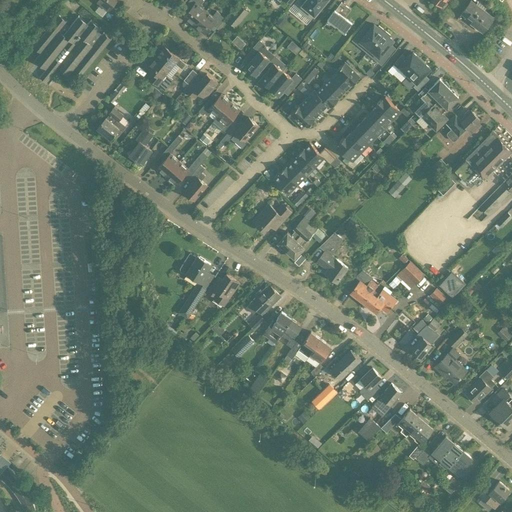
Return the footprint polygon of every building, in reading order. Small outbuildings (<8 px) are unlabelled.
[(95,0),(108,10),(116,0),(95,0)] [(206,11),(199,5),(204,0),(203,0),(188,0),(184,6),(189,10),(184,16),(194,24),(206,11)] [(295,0),(292,4),(310,18),(314,14),(325,0),(295,0)] [(461,13),(471,21),(470,23),(482,32),(493,17),(471,0),(461,13)] [(341,2),(335,10),(334,10),(327,20),(344,33),(352,23),(345,18),(351,10),(341,2)] [(212,16),(206,11),(194,24),(205,33),(210,27),(214,31),(225,18),(216,11),(212,16)] [(57,17),(34,45),(42,51),(36,58),(47,68),(39,77),(45,82),(59,65),(70,74),(76,67),(84,73),(110,41),(98,31),(99,29),(89,21),(86,25),(77,17),(69,26),(57,17)] [(367,52),(384,33),(377,28),(376,30),(373,27),(365,36),(360,32),(353,40),(367,52)] [(367,52),(382,64),(389,55),(384,52),(392,42),(388,39),(389,38),(384,33),(367,52)] [(237,35),(233,40),(242,48),(247,43),(237,35)] [(255,56),(245,68),(249,72),(252,72),(256,75),(265,64),(273,54),(265,47),(266,45),(260,40),(250,52),(255,56)] [(291,42),(288,47),(298,52),(301,46),(291,42)] [(165,47),(156,57),(170,68),(175,63),(182,68),(186,64),(178,58),(165,47)] [(497,58),(487,49),(481,55),(491,64),(497,58)] [(393,64),(406,76),(422,59),(412,50),(404,59),(400,55),(393,64)] [(265,64),(270,68),(259,80),(264,84),(266,84),(270,87),(284,71),(275,63),(279,59),(273,54),(265,64)] [(147,67),(151,70),(146,76),(158,86),(158,85),(165,90),(173,80),(166,73),(170,68),(156,57),(147,67)] [(346,62),(352,68),(355,65),(349,58),(346,62)] [(422,59),(406,76),(414,84),(413,86),(417,90),(425,82),(422,78),(432,68),(422,59)] [(345,62),(338,70),(353,85),(360,77),(345,62)] [(314,67),(310,72),(315,76),(319,71),(314,67)] [(184,80),(189,84),(192,79),(197,73),(192,69),(184,80)] [(337,70),(338,71),(331,78),(346,92),(353,85),(338,70),(337,70)] [(284,71),(270,87),(273,90),(273,92),(278,96),(288,84),(293,88),(302,78),(296,74),(292,78),(284,71)] [(308,83),(315,76),(310,72),(304,80),(308,83)] [(189,84),(185,88),(185,89),(195,98),(199,92),(205,97),(216,84),(205,75),(197,84),(192,79),(189,84)] [(423,95),(423,94),(420,97),(425,101),(415,111),(420,116),(429,108),(449,88),(448,87),(449,86),(449,85),(446,82),(444,82),(439,78),(437,81),(432,76),(423,85),(428,90),(423,95)] [(331,78),(324,85),(338,99),(346,92),(331,78)] [(121,93),(127,84),(124,82),(117,90),(121,93)] [(317,92),(315,90),(331,106),(338,99),(324,85),(317,92)] [(449,88),(429,108),(420,116),(436,131),(448,119),(442,113),(447,108),(459,97),(454,93),(455,92),(455,91),(452,88),(451,88),(450,89),(449,88)] [(114,100),(120,93),(115,90),(111,95),(107,99),(115,105),(117,103),(114,100)] [(331,106),(315,90),(308,97),(321,111),(328,104),(331,107),(331,106)] [(221,94),(218,97),(214,94),(199,111),(203,115),(205,113),(208,116),(212,112),(217,116),(230,101),(221,94)] [(301,105),(300,104),(315,119),(314,118),(321,111),(308,97),(301,105)] [(377,106),(392,121),(401,112),(385,97),(383,100),(382,99),(376,105),(377,106)] [(217,116),(213,121),(227,133),(236,122),(236,113),(239,109),(230,101),(217,116)] [(315,119),(300,104),(288,117),(294,123),(299,118),(307,127),(315,119)] [(377,106),(369,114),(384,129),(392,121),(377,106)] [(109,114),(106,117),(97,128),(110,139),(115,133),(118,136),(126,126),(119,121),(124,115),(113,107),(108,113),(109,114)] [(464,116),(460,119),(455,114),(445,123),(451,129),(447,132),(447,135),(452,141),(455,140),(468,128),(470,130),(481,120),(471,109),(470,110),(468,109),(464,113),(464,116)] [(369,114),(361,122),(376,137),(384,129),(369,114)] [(227,133),(220,141),(220,142),(223,145),(225,145),(230,138),(242,148),(247,141),(246,140),(258,125),(248,117),(244,122),(240,126),(236,122),(227,133)] [(410,119),(401,126),(405,130),(414,123),(410,119)] [(361,122),(353,130),(368,145),(376,137),(361,122)] [(151,150),(145,145),(153,134),(144,127),(134,141),(138,143),(130,154),(135,158),(133,161),(138,165),(140,162),(142,163),(151,150)] [(353,130),(346,138),(345,138),(360,153),(368,145),(353,130)] [(387,145),(397,135),(392,131),(383,141),(387,145)] [(492,131),(466,158),(465,157),(453,170),(448,175),(448,174),(435,187),(443,195),(449,189),(449,190),(456,183),(455,182),(461,177),(471,187),(475,183),(477,185),(485,177),(511,151),(492,131)] [(161,154),(161,163),(157,168),(159,170),(159,171),(161,171),(166,176),(179,161),(171,154),(173,150),(182,139),(178,135),(161,154)] [(345,138),(346,138),(345,137),(339,143),(340,144),(337,147),(352,162),(360,153),(345,138)] [(330,165),(331,163),(335,159),(325,148),(320,153),(310,143),(305,149),(304,148),(300,152),(315,167),(324,158),(330,165)] [(179,161),(166,176),(172,181),(172,183),(174,182),(176,184),(180,179),(188,178),(188,179),(201,163),(208,155),(202,151),(188,168),(179,161)] [(297,156),(292,161),(306,176),(315,167),(300,152),(296,156),(297,156)] [(440,158),(431,167),(437,173),(446,164),(440,158)] [(335,159),(331,163),(331,164),(335,167),(336,166),(339,163),(335,159)] [(306,176),(292,161),(287,166),(286,166),(282,170),(297,185),(306,176)] [(188,179),(189,186),(184,191),(186,193),(186,195),(188,195),(194,200),(207,185),(201,180),(205,175),(201,172),(206,167),(201,163),(188,179)] [(511,170),(511,173),(503,182),(479,206),(488,214),(511,190),(511,169),(511,170)] [(297,185),(282,170),(278,173),(279,174),(274,179),(288,194),(297,185)] [(228,186),(234,180),(228,174),(222,180),(228,186)] [(321,182),(317,178),(313,183),(317,187),(321,182)] [(395,197),(405,185),(398,179),(388,191),(395,197)] [(310,197),(314,192),(309,188),(305,193),(310,197)] [(308,197),(303,192),(292,203),(298,208),(308,197)] [(252,220),(264,231),(273,221),(278,226),(291,211),(282,203),(276,210),(268,203),(252,220)] [(311,207),(305,215),(310,219),(317,211),(311,207)] [(502,227),(511,216),(507,211),(497,222),(502,227)] [(295,231),(291,235),(287,231),(277,242),(286,250),(311,222),(304,216),(293,229),(295,231)] [(352,234),(358,225),(350,219),(344,227),(352,234)] [(318,228),(311,222),(286,250),(294,258),(304,247),(301,243),(304,239),(306,241),(318,228)] [(347,267),(335,258),(335,257),(332,255),(343,239),(334,232),(319,247),(324,250),(316,262),(327,270),(324,273),(337,282),(347,267)] [(200,281),(194,290),(180,312),(187,317),(192,308),(201,294),(211,278),(204,274),(211,264),(197,256),(193,263),(185,259),(180,267),(181,270),(184,272),(188,271),(187,273),(200,281)] [(424,274),(410,260),(396,275),(410,288),(424,274)] [(355,276),(359,281),(350,292),(364,302),(375,291),(373,290),(378,285),(371,279),(373,277),(362,269),(355,276)] [(454,297),(467,282),(453,270),(440,284),(454,297)] [(224,305),(229,298),(239,283),(226,273),(222,280),(217,277),(207,291),(215,296),(213,298),(224,305)] [(473,295),(482,286),(475,279),(466,288),(473,295)] [(250,302),(251,302),(246,306),(253,313),(257,309),(262,314),(280,296),(269,284),(262,291),(260,289),(255,293),(257,295),(250,302)] [(446,296),(436,287),(430,294),(439,303),(446,296)] [(375,291),(364,302),(376,312),(380,307),(386,312),(396,300),(383,290),(379,295),(375,291)] [(281,311),(277,317),(275,315),(263,334),(275,342),(281,334),(284,329),(291,318),(281,311)] [(254,330),(265,319),(259,313),(248,324),(254,330)] [(284,329),(281,334),(289,340),(286,343),(292,347),(301,335),(297,332),(301,325),(291,318),(284,329)] [(440,323),(433,318),(428,325),(434,330),(440,323)] [(412,348),(413,350),(411,351),(416,355),(417,353),(422,357),(427,351),(428,353),(434,346),(431,343),(438,334),(426,324),(421,319),(413,327),(418,332),(416,335),(420,338),(412,348)] [(454,348),(468,334),(467,333),(469,331),(463,325),(461,327),(461,326),(447,340),(454,348)] [(508,340),(511,336),(511,330),(505,325),(499,332),(508,340)] [(301,335),(292,347),(287,354),(284,359),(289,362),(292,358),(296,352),(306,359),(310,354),(321,339),(311,331),(306,338),(301,335)] [(238,356),(254,340),(248,334),(232,350),(238,356)] [(321,339),(310,354),(320,361),(323,357),(331,346),(321,339)] [(452,347),(434,366),(443,375),(445,374),(454,383),(467,370),(455,358),(459,354),(452,347)] [(351,349),(338,362),(334,358),(326,366),(330,370),(331,369),(340,378),(360,360),(351,349)] [(507,380),(511,374),(511,359),(500,372),(507,380)] [(323,367),(318,362),(310,371),(314,375),(323,367)] [(492,363),(487,368),(494,374),(499,369),(492,363)] [(360,378),(366,384),(359,391),(367,399),(380,387),(376,383),(382,377),(372,367),(360,378)] [(479,376),(480,378),(466,392),(470,396),(469,397),(469,398),(472,401),(473,401),(474,400),(475,401),(482,395),(483,396),(491,388),(490,387),(495,383),(491,378),(493,376),(486,369),(479,376)] [(380,395),(381,396),(372,407),(383,416),(392,405),(392,406),(398,399),(397,398),(402,392),(391,383),(380,395)] [(325,402),(334,393),(325,384),(316,393),(325,402)] [(490,400),(496,405),(489,412),(497,420),(498,419),(499,420),(511,407),(511,406),(508,402),(511,398),(511,395),(503,387),(490,400)] [(511,407),(499,420),(500,421),(501,420),(509,429),(511,426),(511,407)] [(410,408),(401,419),(395,414),(381,427),(386,432),(395,422),(396,423),(395,424),(397,425),(398,424),(403,427),(400,430),(406,435),(410,431),(423,416),(421,415),(419,416),(410,408)] [(410,431),(406,435),(408,434),(409,433),(415,438),(414,439),(419,443),(418,443),(419,444),(422,441),(422,440),(433,428),(427,423),(429,421),(423,416),(410,431)] [(368,439),(380,427),(370,417),(358,431),(368,439)] [(436,463),(453,442),(445,435),(432,452),(436,456),(433,460),(436,463)] [(453,442),(436,463),(437,463),(440,459),(449,466),(462,449),(453,442)] [(415,457),(424,447),(422,449),(418,445),(406,459),(410,462),(414,457),(415,457)] [(432,453),(424,447),(415,457),(423,464),(432,453)] [(462,449),(449,466),(458,474),(472,457),(462,449)] [(15,475),(6,465),(0,471),(0,475),(6,483),(14,492),(20,503),(23,511),(29,511),(36,510),(30,497),(24,486),(15,475)] [(453,476),(444,487),(450,493),(454,488),(456,490),(459,487),(457,485),(460,482),(453,476)] [(499,480),(491,490),(486,486),(479,495),(491,505),(496,499),(500,501),(510,489),(499,480)] [(509,511),(508,511),(503,507),(499,511),(511,511),(511,501),(509,499),(503,506),(509,511)]
